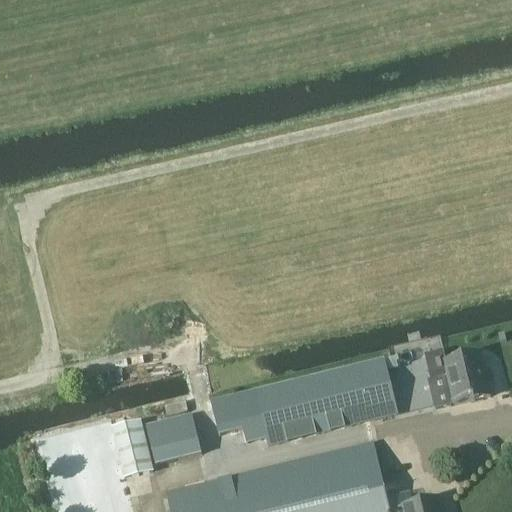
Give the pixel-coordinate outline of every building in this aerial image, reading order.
[(431,382),(449,378),(456,408),(491,399),(481,356),(447,364),(444,353),(425,357),(431,382)] [(256,394),(211,405),(220,439),(244,433),(247,446),(267,441),(269,449),(398,417),(394,401),(384,362),(256,394)] [(156,468),(202,457),(192,418),(146,429),(156,468)] [(142,424),(112,430),(125,481),(154,474),(142,424)] [(441,511),(439,501),(391,511),(390,511),(374,445),(167,496),(171,511),(441,511)]
